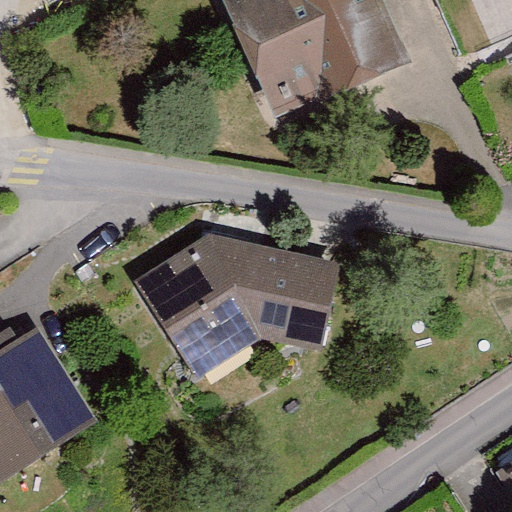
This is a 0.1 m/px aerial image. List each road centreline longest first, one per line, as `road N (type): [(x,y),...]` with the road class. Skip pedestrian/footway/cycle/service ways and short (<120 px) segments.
road 1 (residential): [(0,155),(511,226)]
road 2 (unclassified): [(511,395),(340,511)]
road 3 (unknown): [(511,186),(448,56)]
